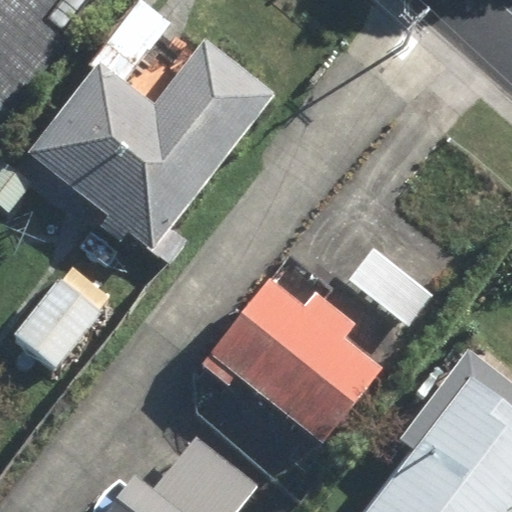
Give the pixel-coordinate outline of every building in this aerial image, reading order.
[(0,0),(0,123),(54,55),(28,35),(56,0),(0,0)] [(116,248),(142,268),(265,110),(196,57),(145,123),(89,80),(18,172),(98,233),(90,242),(109,257),(116,248)] [(0,222),(1,224),(23,195),(0,176),(0,222)] [(400,217),(349,283),(413,333),(464,267),(400,217)] [(5,348),(49,383),(92,326),(50,293),(5,348)] [(201,371),(314,457),(371,384),(332,354),(343,339),(307,311),(296,325),(258,296),(201,371)] [(353,511),(482,511),(511,459),(511,456),(487,442),(501,420),(429,381),(353,511)] [(115,511),(237,511),(247,499),(188,454),(141,511),(135,511),(123,503),(115,511)]
